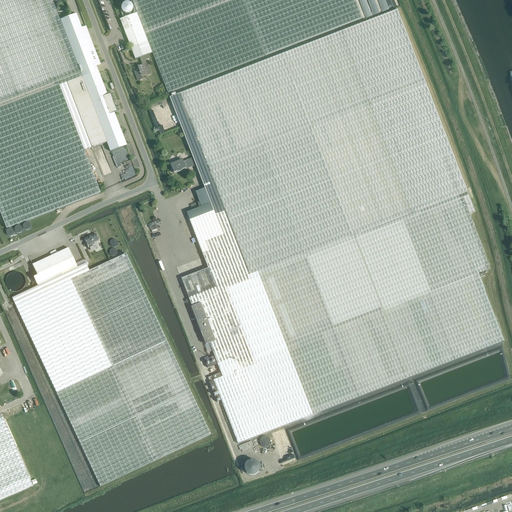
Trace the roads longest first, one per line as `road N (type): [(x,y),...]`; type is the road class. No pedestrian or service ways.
road 1 (unclassified): [(0,252),(151,180),(85,0)]
road 2 (motorway): [(511,428),(259,511)]
road 3 (motorway): [(294,511),(511,439)]
